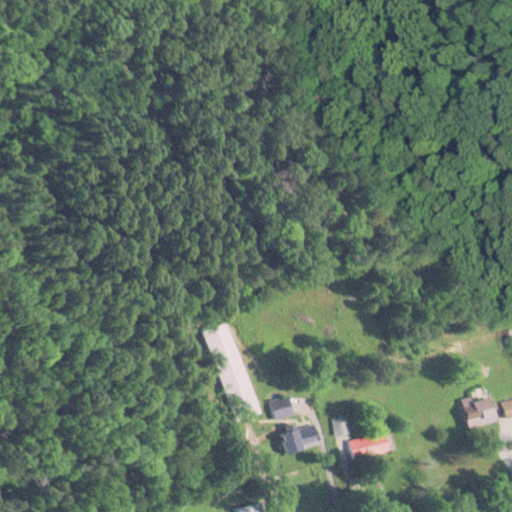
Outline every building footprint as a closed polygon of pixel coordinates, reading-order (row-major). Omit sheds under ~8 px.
[(228,323),(203,330),(229,422),(255,414),(228,323)] [(291,415),(285,395),(267,401),(272,420),(291,415)] [(488,397),(469,401),(468,397),(459,399),(464,427),(492,421),(488,397)] [(511,398),(498,402),(502,419),(511,416),(511,398)] [(329,418),(333,436),(346,434),(343,415),(329,418)] [(293,428),(292,423),(277,427),(283,454),(317,445),(312,423),(293,428)] [(387,451),(383,433),(347,440),(350,458),(387,451)] [(232,511),(261,511),(260,503),(232,508),(232,511)]
